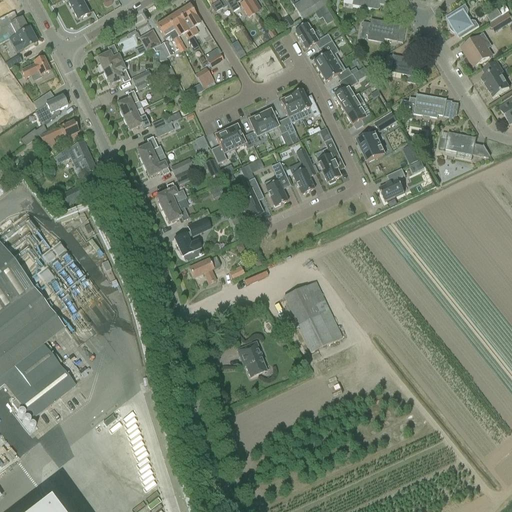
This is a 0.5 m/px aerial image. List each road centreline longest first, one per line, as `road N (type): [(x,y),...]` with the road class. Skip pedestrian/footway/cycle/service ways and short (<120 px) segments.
road 1 (unclassified): [(234,511),(169,286),(60,53)]
road 2 (unknown): [(0,211),(32,202),(110,282),(131,369)]
road 3 (residential): [(416,20),(483,133),(511,141)]
road 4 (unknown): [(175,511),(131,369)]
road 5 (unknown): [(131,369),(58,429),(56,448),(73,469)]
road 6 (residential): [(358,184),(302,68)]
